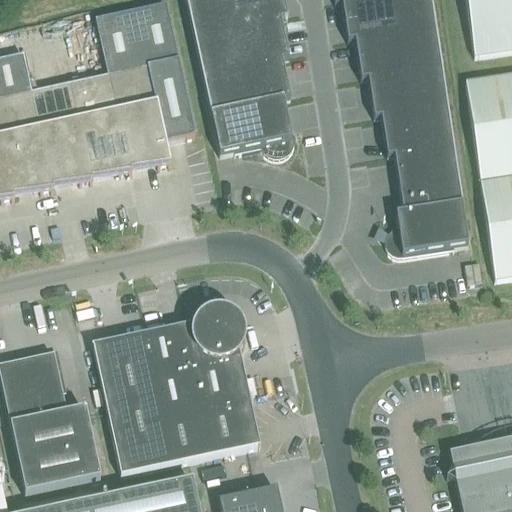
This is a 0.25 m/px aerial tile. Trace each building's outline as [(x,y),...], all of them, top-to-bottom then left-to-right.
[(193,44),(280,25),(287,24),(281,0),(197,0),(184,3),(193,44)] [(332,0),(334,9),(341,8),(395,0),(332,0)] [(347,48),(354,47),(435,34),(429,0),(395,0),(341,8),(347,48)] [(511,0),(464,0),(474,62),(511,56),(511,0)] [(97,24),(109,81),(130,175),(136,174),(136,173),(150,170),(150,171),(156,169),(157,174),(160,173),(159,170),(167,168),(167,172),(170,172),(170,170),(165,148),(197,141),(168,8),(97,24)] [(193,44),(202,83),(281,66),(288,64),(280,25),(193,44)] [(360,86),(367,85),(440,74),(435,34),(354,47),(360,86)] [(23,61),(0,65),(0,141),(13,200),(19,199),(33,196),(39,195),(39,199),(42,199),(42,197),(42,196),(49,194),(50,198),(53,197),(52,192),(31,98),(23,61)] [(202,83),(210,122),(283,107),(290,105),(281,66),(202,83)] [(373,125),(380,124),(446,114),(440,74),(367,85),(373,125)] [(511,80),(464,88),(493,287),(511,284),(511,80)] [(109,81),(70,90),(91,183),(97,182),(111,179),(117,178),(118,182),(121,182),(120,180),(120,179),(127,177),(128,181),(131,180),(131,179),(130,175),(109,81)] [(70,90),(31,98),(52,192),(58,191),(58,190),(72,187),(72,188),(78,186),(79,191),(82,190),(81,189),(81,187),(88,185),(89,189),(92,189),(91,183),(70,90)] [(283,107),(210,122),(219,161),(233,158),(234,160),(260,155),(263,160),(267,163),(272,165),(278,165),(284,163),(288,160),(291,155),(293,150),(293,144),(289,129),(288,129),(283,107)] [(386,163),(393,162),(452,153),(446,114),(380,124),(386,163)] [(13,200),(0,141),(0,205),(0,208),(3,207),(3,206),(3,204),(10,202),(11,206),(14,206),(13,200)] [(393,162),(402,219),(461,210),(452,153),(393,162)] [(461,210),(402,219),(395,220),(397,233),(390,237),(386,242),(384,247),(384,253),(387,258),(391,262),(397,264),(453,256),(453,254),(467,252),(461,210)] [(481,288),(477,268),(463,270),(466,290),(481,288)] [(196,329),(145,340),(164,426),(249,408),(238,357),(242,347),(242,337),(236,326),(227,319),(216,317),(202,322),(196,329)] [(173,471),(164,426),(145,340),(92,352),(120,483),(173,471)] [(0,371),(0,386),(24,501),(99,485),(84,415),(66,419),(55,369),(45,362),(0,371)] [(259,454),(249,408),(164,426),(173,471),(259,454)] [(511,511),(511,446),(448,460),(451,475),(446,484),(455,489),(459,511),(511,511)] [(0,511),(197,511),(192,488),(80,511),(3,511),(0,497),(0,511)] [(217,507),(218,511),(278,511),(275,495),(217,507)]
